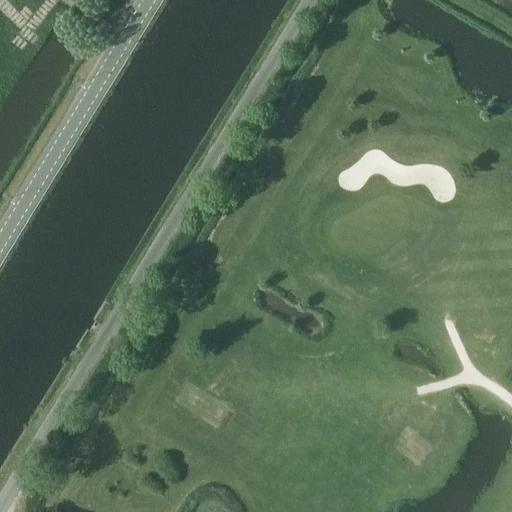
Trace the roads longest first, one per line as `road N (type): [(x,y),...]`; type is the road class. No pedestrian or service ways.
road 1 (residential): [(316,0),(0,506)]
road 2 (tertiary): [(0,238),(145,0)]
